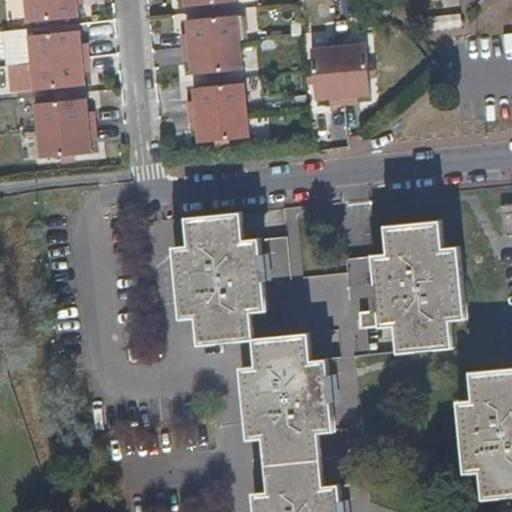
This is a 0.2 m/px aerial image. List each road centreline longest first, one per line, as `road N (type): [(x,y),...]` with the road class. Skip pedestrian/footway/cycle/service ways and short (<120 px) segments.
road 1 (residential): [(147,192),(511,155)]
road 2 (unknown): [(358,171),(355,318),(397,511)]
road 3 (residential): [(147,192),(133,0)]
